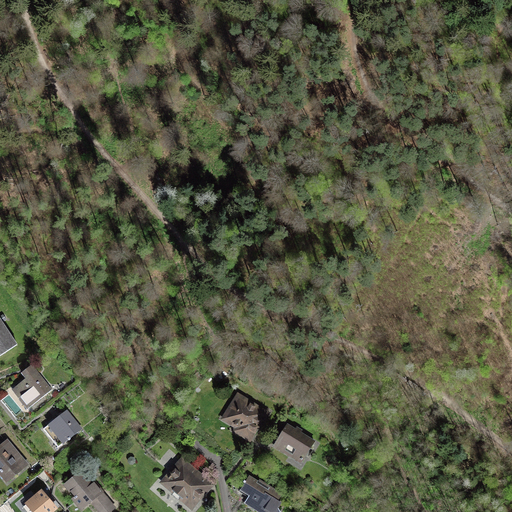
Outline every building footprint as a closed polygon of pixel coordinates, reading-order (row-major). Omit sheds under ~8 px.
[(0,355),(17,345),(0,319),(0,355)] [(22,397),(30,407),(50,391),(36,373),(38,372),(32,364),(25,370),(29,376),(12,389),(20,399),(22,397)] [(238,396),(225,419),(232,423),(234,421),(240,425),(239,427),(240,433),(249,439),(265,413),(238,396)] [(66,411),(43,429),(51,439),(54,437),(61,445),(81,430),(66,411)] [(314,442),(287,425),(275,444),(302,461),(314,442)] [(239,444),(217,430),(208,444),(230,457),(239,444)] [(0,471),(8,481),(26,465),(6,441),(0,446),(0,471)] [(182,461),(163,483),(191,507),(210,485),(182,461)] [(91,501),(98,509),(107,502),(100,494),(101,493),(94,483),(91,486),(80,473),(66,485),(75,496),(73,498),(82,509),(91,501)] [(259,511),(275,511),(279,507),(279,506),(279,505),(279,504),(278,502),(277,502),(276,501),(281,495),(249,475),(239,492),(247,497),(244,503),(259,511)] [(41,491),(26,504),(32,511),(52,511),(56,509),(41,491)]
